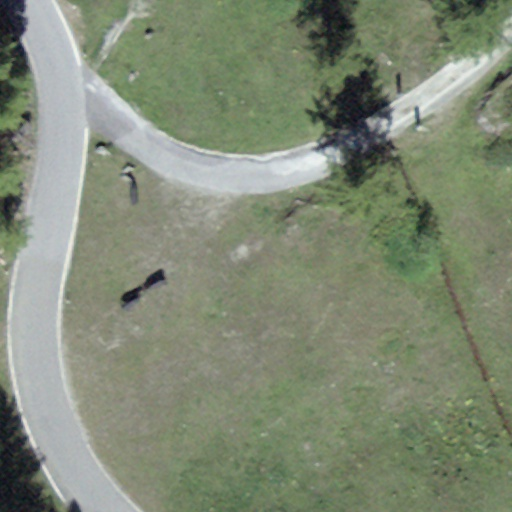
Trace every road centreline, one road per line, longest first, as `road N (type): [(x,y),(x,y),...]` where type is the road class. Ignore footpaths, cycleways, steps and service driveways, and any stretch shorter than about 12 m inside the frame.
road 1 (tertiary): [(108,511),(61,441),(38,370),(35,297),(63,107),(52,52),(29,0)]
road 2 (track): [(511,29),(347,149),(264,174),(193,167),(154,150),(58,73)]
